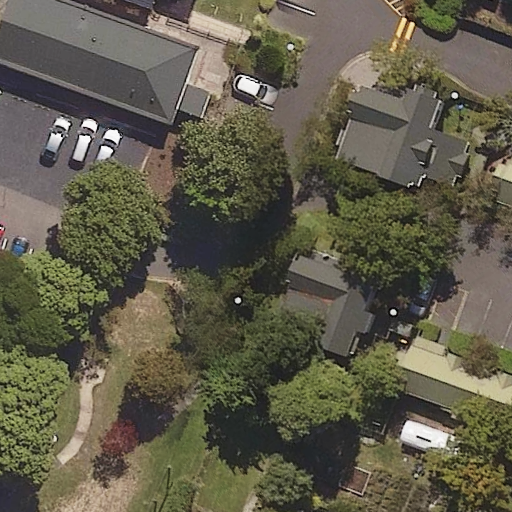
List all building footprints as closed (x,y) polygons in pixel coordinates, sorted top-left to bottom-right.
[(196,47),(64,0),(10,0),(0,28),(0,57),(170,119),(196,47)] [(34,92),(0,79),(0,168),(136,216),(163,137),(99,114),(91,135),(27,113),(34,92)] [(448,91),(416,79),(409,98),(369,83),(342,156),(452,196),(472,142),(435,129),(448,91)] [(511,151),(501,149),(486,199),(511,206),(511,151)] [(380,272),(299,252),(278,336),(360,356),(380,272)] [(511,369),(403,332),(386,382),(511,424),(511,369)] [(67,511),(68,511),(23,495),(16,511),(67,511)] [(487,511),(460,503),(457,511),(487,511)]
